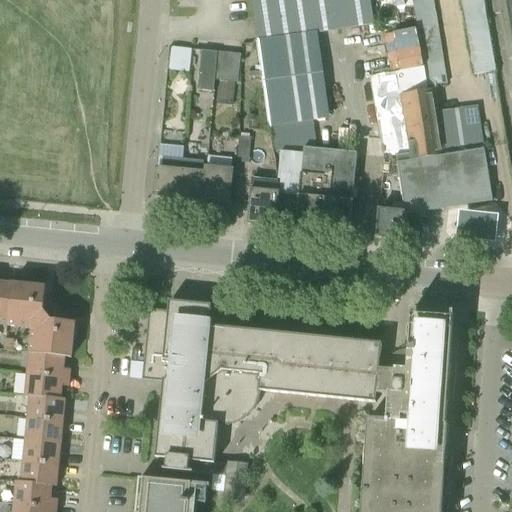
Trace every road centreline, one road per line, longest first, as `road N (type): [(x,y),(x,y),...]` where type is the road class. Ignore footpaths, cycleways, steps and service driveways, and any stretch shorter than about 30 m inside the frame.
road 1 (residential): [(511,285),(107,246)]
road 2 (residential): [(107,246),(83,511)]
